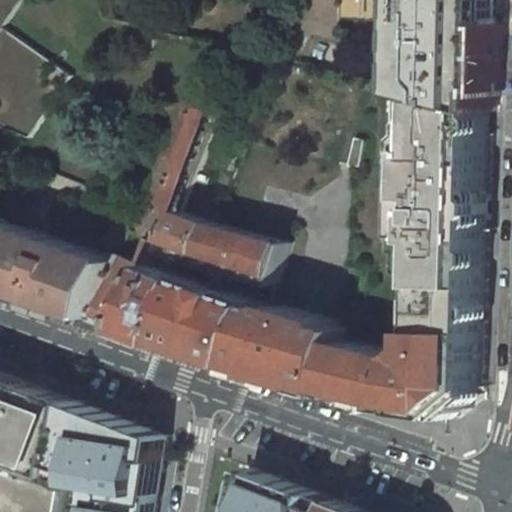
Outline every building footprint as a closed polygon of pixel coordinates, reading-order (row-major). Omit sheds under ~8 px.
[(378,0),(381,16),(395,14),(393,0),(378,0)] [(495,96),(497,0),(396,0),(395,51),(383,50),(382,81),(395,85),(494,109),(495,96)] [(246,48),(220,41),(210,64),(237,72),(246,48)] [(262,52),(246,48),(237,72),(245,75),(253,77),(262,52)] [(284,82),(287,73),(278,70),(275,79),(284,82)] [(245,75),(237,72),(230,92),(238,95),(245,75)] [(222,83),(205,78),(157,189),(140,231),(158,239),(163,241),(163,239),(222,83)] [(490,285),(494,109),(395,85),(393,174),(416,175),(415,214),(420,219),(419,248),(438,248),(437,284),(490,285)] [(357,138),(351,164),(352,165),(361,166),(367,139),(357,138)] [(210,177),(199,173),(192,192),(203,196),(210,177)] [(203,196),(192,192),(186,209),(220,221),(227,205),(203,196)] [(220,221),(186,209),(173,243),(170,249),(186,255),(191,257),(204,262),(205,262),(220,221)] [(0,272),(10,252),(17,237),(18,237),(24,225),(0,216),(0,272)] [(243,273),(273,282),(280,284),(288,263),(294,243),(220,221),(205,262),(235,271),(243,273)] [(0,280),(57,301),(103,318),(127,261),(24,225),(18,237),(17,237),(10,252),(0,272),(0,280)] [(148,263),(130,254),(127,261),(103,318),(122,324),(139,330),(165,263),(170,249),(173,243),(163,239),(163,241),(158,239),(148,263)] [(186,271),(165,263),(139,330),(169,341),(175,343),(200,275),(192,273),(186,271)] [(243,273),(235,271),(230,286),(238,289),(243,273)] [(272,304),(273,302),(266,299),(238,289),(230,286),(200,275),(175,343),(209,355),(246,368),(272,304)] [(273,302),(280,284),(273,282),(266,299),(273,302)] [(379,405),(458,417),(473,405),(487,393),(490,285),(437,284),(437,316),(424,315),(421,326),(430,326),(429,345),(419,354),(353,340),(337,395),(379,405)] [(337,395),(353,340),(356,328),(343,325),(341,320),(288,304),(283,308),(272,304),(246,368),(290,381),(337,395)] [(76,439),(82,404),(1,371),(0,370),(0,507),(12,511),(60,511),(67,478),(71,449),(74,449),(76,439)] [(67,478),(94,487),(90,511),(161,511),(173,436),(82,404),(76,439),(74,449),(71,449),(67,478)] [(258,511),(337,511),(342,498),(292,480),(266,470),(258,511)] [(376,511),(342,498),(337,511),(376,511)]
